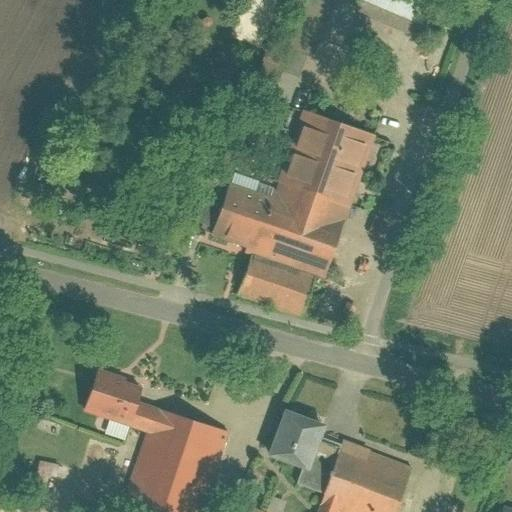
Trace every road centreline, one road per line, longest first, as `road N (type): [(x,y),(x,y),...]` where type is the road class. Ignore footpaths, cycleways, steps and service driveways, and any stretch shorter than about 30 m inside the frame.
road 1 (unclassified): [(344,354),(470,0)]
road 2 (tertiary): [(344,354),(0,264)]
road 3 (tertiary): [(511,398),(344,354)]
